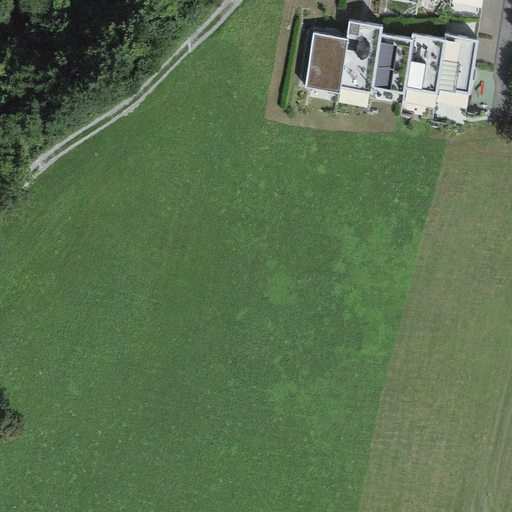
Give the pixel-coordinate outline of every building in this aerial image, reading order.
[(382,28),(351,23),(348,40),(340,87),(372,93),(372,89),(381,34),(382,28)] [(348,40),(314,34),(305,88),(339,93),(340,87),(348,40)] [(413,40),(381,34),(372,89),(404,94),(405,90),(413,40)] [(446,40),(414,34),(413,40),(405,90),(437,96),(438,89),(446,40)] [(480,40),(447,34),(446,40),(438,89),(471,94),(480,40)]
